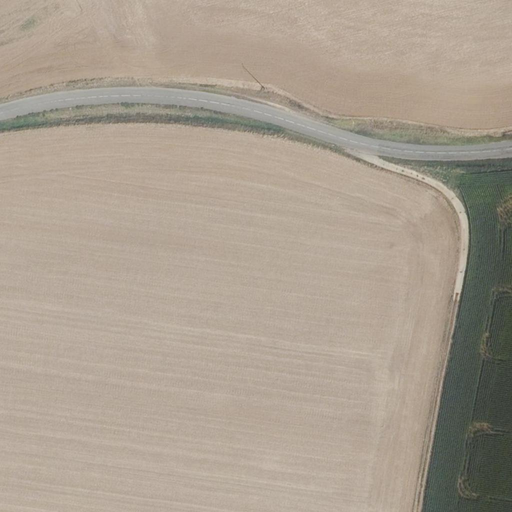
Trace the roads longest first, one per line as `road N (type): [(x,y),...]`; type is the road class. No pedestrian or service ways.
road 1 (tertiary): [(511,149),(381,149),(232,105),(146,95),(0,113)]
road 2 (track): [(357,143),(363,155),(443,187),(464,225),(419,511)]
